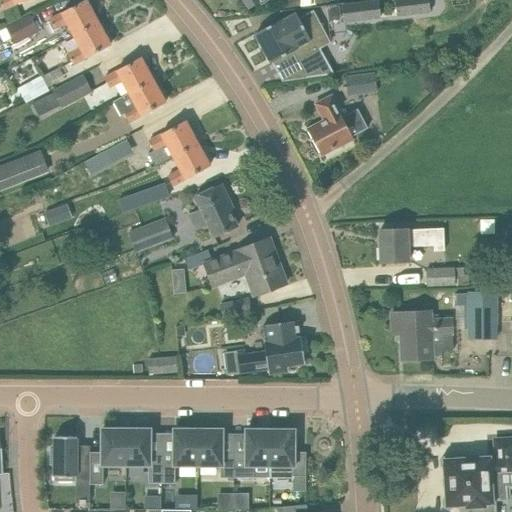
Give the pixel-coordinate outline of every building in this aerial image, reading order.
[(0,0),(0,4),(2,9),(15,3),(16,4),(26,0),(0,0)] [(67,22),(74,35),(98,23),(85,0),(61,13),(62,13),(50,20),(54,29),(67,22)] [(300,0),(277,0),(275,0),(276,8),(301,6),(300,0)] [(377,0),(375,0),(342,4),(344,22),(380,18),(377,0)] [(428,0),(395,0),(398,15),(430,12),(428,0)] [(281,19),(256,33),(272,62),(293,51),(307,77),(334,73),(320,48),(331,43),(313,10),(298,18),(296,14),(283,22),(281,19)] [(10,42),(35,33),(29,15),(4,24),(10,42)] [(98,23),(74,35),(80,48),(68,55),(73,64),(85,57),(86,58),(110,45),(98,23)] [(334,68),(361,67),(360,56),(333,57),(334,68)] [(122,80),(129,93),(153,80),(140,57),(117,70),(117,71),(105,77),(110,87),(122,80)] [(346,76),(348,95),(377,92),(375,73),(346,76)] [(92,92),(83,74),(52,89),(62,108),(92,92)] [(19,87),(27,102),(50,91),(42,76),(19,87)] [(129,93),(113,102),(121,115),(124,113),(129,122),(141,115),(142,115),(165,103),(153,80),(129,93)] [(310,130),(321,154),(353,138),(352,136),(368,128),(358,109),(342,117),(333,98),(321,105),(329,120),(310,130)] [(155,166),(173,156),(197,143),(185,121),(161,134),(149,141),(154,149),(148,153),(155,166)] [(197,143),(173,156),(180,169),(168,176),(173,185),(185,179),(186,179),(209,166),(197,143)] [(0,163),(0,190),(50,171),(41,148),(0,163)] [(102,153),(85,162),(91,174),(109,164),(102,153)] [(201,209),(190,214),(197,230),(209,225),(214,237),(238,226),(230,210),(233,208),(222,184),(195,197),(201,209)] [(139,193),(119,200),(123,212),(139,207),(143,205),(139,193)] [(45,225),(68,217),(64,203),(40,211),(45,225)] [(129,232),(136,253),(175,239),(167,219),(129,232)] [(380,230),(381,262),(409,261),(408,244),(425,244),(425,243),(434,243),(434,251),(445,251),(444,229),(407,230),(407,229),(380,230)] [(237,251),(244,269),(254,295),(286,283),(279,265),(276,266),(266,240),(237,250),(237,251)] [(238,271),(244,269),(237,251),(205,263),(214,286),(240,276),(238,271)] [(427,269),(428,288),(456,287),(455,268),(427,269)] [(468,292),(468,337),(497,337),(497,292),(468,292)] [(248,298),(220,304),(223,317),(251,311),(248,298)] [(255,311),(244,313),(246,327),(257,326),(255,311)] [(391,313),(392,333),(402,333),(403,359),(433,358),(433,355),(442,355),(442,351),(453,350),(452,318),(431,319),(431,312),(391,313)] [(240,373),(269,368),(270,373),(288,371),(287,366),(304,363),(297,320),(263,325),(266,341),(264,342),(266,351),(238,356),(240,373)] [(149,359),(150,374),(180,372),(179,356),(149,359)] [(90,481),(90,484),(103,483),(103,465),(126,465),(126,429),(102,429),(102,452),(90,452),(90,463),(90,481)] [(126,429),(126,465),(148,465),(148,482),(162,482),(162,452),(150,452),(150,429),(126,429)] [(162,452),(162,482),(175,482),(175,466),(198,466),(198,429),(174,429),(174,452),(162,452)] [(198,429),(198,466),(220,466),(221,477),(234,477),(234,452),(222,452),(222,429),(198,429)] [(234,452),(234,477),(254,477),(270,477),(270,429),(246,429),(246,433),(246,453),(234,452)] [(270,429),(270,477),(292,477),(292,476),(306,476),(306,452),(294,452),(294,430),(270,429)] [(51,449),(51,464),(55,464),(55,481),(90,481),(90,463),(77,463),(77,436),(55,436),(55,449),(51,449)] [(444,456),(440,460),(441,465),(444,468),(446,468),(448,496),(446,497),(443,500),(443,505),(447,509),(452,509),(455,505),(455,503),(465,503),(465,511),(494,511),(493,501),(508,500),(507,486),(511,485),(511,438),(495,440),(496,460),(488,460),(488,459),(474,459),(473,458),(470,454),(465,455),(461,458),(461,460),(453,461),(452,459),(449,456),(444,456)] [(214,507),(245,507),(245,492),(214,491),(214,507)]
